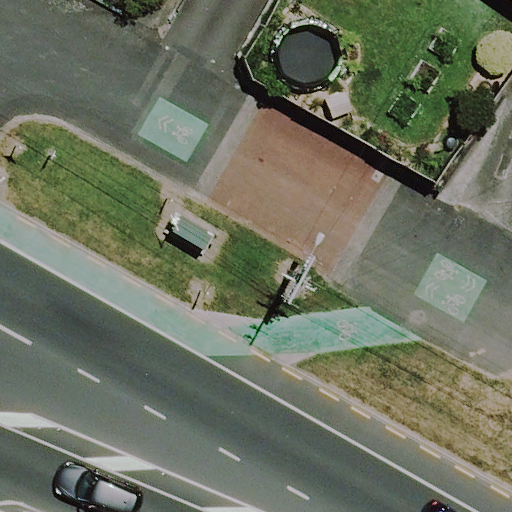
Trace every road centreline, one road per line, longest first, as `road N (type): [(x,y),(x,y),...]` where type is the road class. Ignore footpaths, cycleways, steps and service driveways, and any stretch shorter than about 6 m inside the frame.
road 1 (residential): [(0,18),(358,220),(511,294)]
road 2 (trunk): [(0,395),(273,511)]
